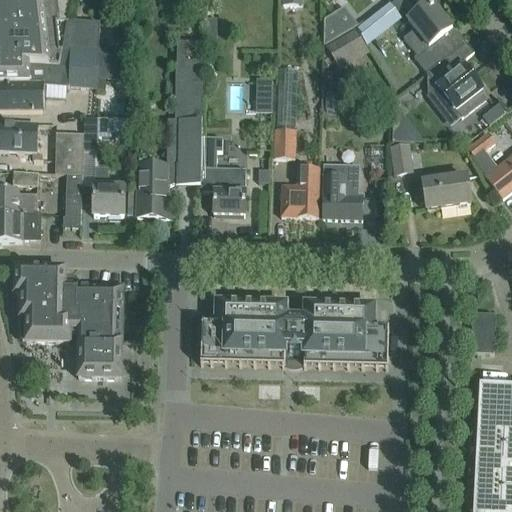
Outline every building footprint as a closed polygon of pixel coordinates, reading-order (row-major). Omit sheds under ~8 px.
[(65,24),(69,0),(0,0),(0,86),(29,86),(29,68),(58,69),(61,55),(58,55),(54,24),(65,24)] [(452,32),(430,4),(406,23),(414,33),(403,41),(417,58),(413,61),(426,76),(465,45),(457,34),(451,39),(448,35),(452,32)] [(389,7),(357,32),(367,48),(401,22),(389,7)] [(357,28),(345,10),(323,24),(323,49),(357,28)] [(128,52),(98,50),(99,26),(67,23),(61,55),(58,69),(29,68),(29,86),(0,86),(0,115),(44,116),(44,89),(96,92),(96,81),(127,83),(128,52)] [(355,33),(327,50),(338,68),(366,52),(355,33)] [(465,45),(426,76),(425,77),(455,115),(456,114),(461,121),(488,100),(464,70),(463,70),(460,66),(474,56),(465,45)] [(200,174),(201,142),(201,126),(203,47),(176,47),(175,124),(167,124),(167,169),(139,169),(137,221),(170,222),(171,199),(166,199),(167,190),(176,187),(176,190),(200,190),(200,174)] [(271,82),(257,82),(257,115),(271,115),(271,82)] [(83,123),(83,138),(82,156),(97,157),(97,123),(83,123)] [(0,154),(35,156),(36,128),(0,126),(0,154)] [(474,136),(466,126),(452,137),(461,147),(474,136)] [(294,163),(295,134),(275,133),(273,162),(294,163)] [(82,179),(82,156),(83,138),(55,137),(54,178),(66,179),(82,179)] [(475,161),(494,147),(487,137),(468,151),(475,161)] [(223,142),(216,142),(201,142),(200,174),(215,175),(216,154),(223,154),(223,142)] [(410,176),(406,148),(391,151),(395,178),(410,176)] [(511,158),(485,180),(502,202),(511,194),(511,158)] [(323,200),(322,223),(362,224),(363,200),(357,200),(358,170),(324,169),(323,200)] [(94,189),(93,220),(109,220),(109,223),(120,223),(120,220),(124,220),(124,190),(108,190),(109,171),(95,170),(95,189),(94,189)] [(282,189),(281,220),(318,222),(320,171),(297,170),(296,189),(282,189)] [(214,181),(213,219),(244,220),(245,174),(228,173),(228,181),(214,181)] [(269,173),(258,173),(258,186),(269,186),(269,173)] [(470,208),(466,180),(448,183),(447,173),(421,177),(423,187),(427,214),(470,208)] [(36,189),(37,177),(13,175),(12,188),(36,189)] [(80,231),(82,179),(66,179),(65,221),(63,221),(63,230),(62,230),(62,231),(80,231)] [(0,217),(36,218),(36,217),(36,198),(19,198),(19,194),(0,193),(0,217)] [(36,217),(36,218),(0,217),(0,246),(22,246),(22,245),(40,245),(41,217),(36,217)] [(122,311),(122,291),(77,290),(77,283),(71,277),(65,277),(65,273),(15,272),(15,297),(20,298),(20,309),(45,310),(122,311)] [(310,371),(344,372),(387,373),(388,332),(379,332),(373,332),(374,310),(345,309),(312,309),(305,308),(304,319),(285,319),(286,308),(278,308),(245,307),(216,306),(216,328),(211,328),(201,327),(200,368),(243,370),(277,370),(310,371)] [(120,382),(122,311),(45,310),(20,309),(20,322),(22,322),(22,325),(27,330),(26,331),(26,346),(69,347),(69,334),(79,334),(78,381),(120,382)] [(494,358),(496,318),(472,317),(470,357),(494,358)] [(511,511),(511,390),(479,389),(473,511),(511,511)]
